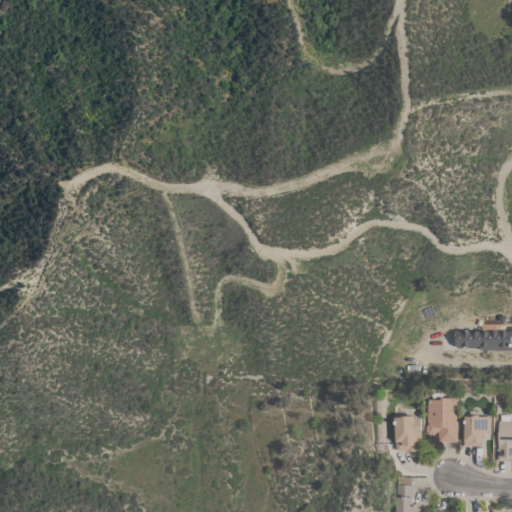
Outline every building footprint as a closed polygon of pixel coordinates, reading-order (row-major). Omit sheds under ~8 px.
[(424,319),(420,309),(431,305),(435,315),(424,319)] [(511,350),(481,350),(481,346),(463,346),(463,347),(455,347),(455,331),(511,331),(511,327),(511,350)] [(457,442),(438,441),(438,432),(436,432),(434,434),(429,434),(426,430),(426,425),(427,423),(427,399),(432,399),(432,392),(442,393),(442,397),(447,397),(447,395),(458,395),(457,442)] [(465,416),(474,416),(474,414),(479,414),(479,416),(491,416),(491,433),(485,433),(485,438),(482,438),(482,445),(464,445),(465,416)] [(511,415),(511,421),(511,461),(509,461),(509,460),(498,460),(497,446),(499,446),(499,420),(501,420),(501,414),(511,415)] [(394,417),(401,417),(401,416),(414,415),(414,418),(420,418),(420,419),(422,418),(423,431),(421,431),(421,442),(414,442),(415,451),(406,451),(406,450),(394,450),(393,421),(394,421),(394,417)] [(419,511),(394,511),(396,484),(397,484),(397,476),(412,477),(412,485),(413,485),(412,503),(420,503),(419,511)]
